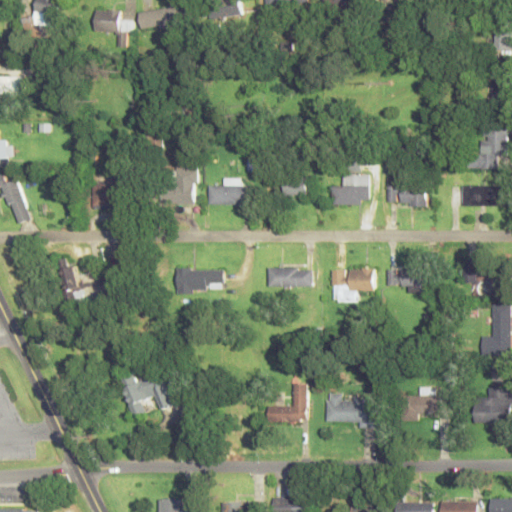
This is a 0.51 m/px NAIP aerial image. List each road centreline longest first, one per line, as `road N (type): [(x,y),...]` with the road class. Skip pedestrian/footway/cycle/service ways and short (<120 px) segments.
road 1 (residential): [(511,466),(116,467),(0,477)]
road 2 (residential): [(511,237),(0,239)]
road 3 (tertiary): [(99,511),(0,306)]
